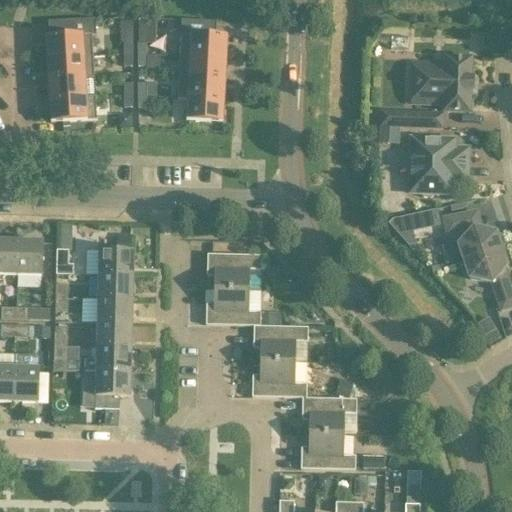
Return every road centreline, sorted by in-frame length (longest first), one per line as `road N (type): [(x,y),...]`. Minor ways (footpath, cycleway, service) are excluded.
road 1 (residential): [(293,192),(251,203),(14,194)]
road 2 (tertiary): [(449,401),(324,264),(293,192)]
road 3 (residential): [(166,511),(166,464),(154,453),(0,449)]
road 4 (tertiary): [(293,192),(295,0)]
road 5 (residential): [(13,37),(14,194)]
